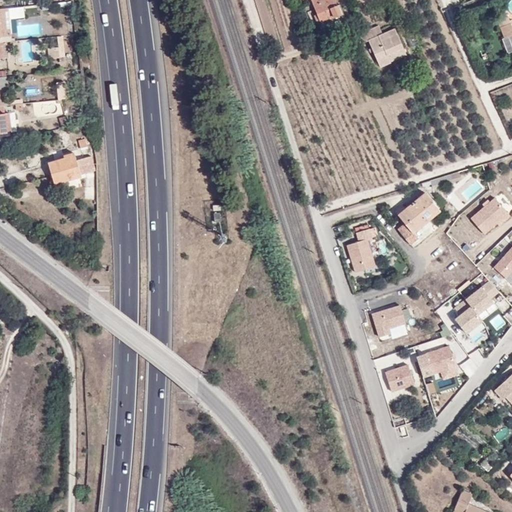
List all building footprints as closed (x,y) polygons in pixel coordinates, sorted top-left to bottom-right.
[(310,0),(316,15),(320,23),(340,14),(334,0),(310,0)] [(8,8),(0,9),(0,27),(0,33),(10,32),(8,8)] [(511,26),(511,27),(507,14),(497,17),(504,38),(511,34),(511,26)] [(371,48),(374,54),(380,69),(391,65),(391,63),(388,56),(404,49),(395,29),(383,34),(379,24),(360,32),(364,42),(368,41),(371,48)] [(391,63),(407,55),(404,49),(388,56),(391,63)] [(65,99),(63,83),(55,84),(57,100),(65,99)] [(59,118),(62,128),(69,127),(65,116),(59,118)] [(59,143),(94,133),(92,125),(56,135),(58,142),(59,143)] [(44,146),(58,142),(56,135),(41,139),(44,146)] [(55,184),(82,176),(81,174),(77,161),(75,153),(64,156),(65,159),(49,164),(55,184)] [(96,170),(92,156),(77,161),(81,174),(96,170)] [(461,179),(458,171),(429,181),(432,189),(461,179)] [(413,232),(439,210),(425,192),(398,215),(405,223),(397,229),(410,243),(417,237),(413,232)] [(508,213),(495,198),(471,218),(484,234),(508,213)] [(358,241),(347,244),(355,271),(374,265),(366,238),(372,237),(369,228),(356,232),(358,241)] [(511,246),(493,267),(505,278),(511,270),(511,246)] [(489,281),(481,287),(490,298),(498,292),(489,281)] [(477,314),(493,302),(490,298),(481,287),(465,299),(477,314)] [(460,315),(454,319),(465,333),(482,320),(477,314),(465,299),(454,308),(460,315)] [(405,323),(399,305),(372,314),(378,337),(390,333),(388,328),(405,323)] [(448,346),(425,353),(432,374),(455,366),(448,346)] [(384,372),(391,391),(414,384),(407,365),(384,372)] [(511,373),(493,393),(502,402),(505,399),(511,405),(511,373)] [(487,511),(469,504),(472,495),(462,490),(454,511),(455,511),(487,511)]
